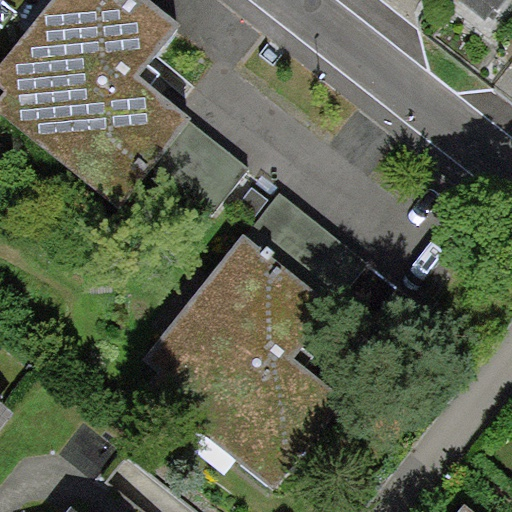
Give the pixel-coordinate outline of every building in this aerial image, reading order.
[(181,24),(150,0),(51,0),(0,63),(0,87),(4,91),(0,96),(0,112),(115,209),(152,166),(190,120),(192,118),(138,75),(181,24)] [(459,0),(485,20),(492,11),(495,13),(505,0),(459,0)] [(249,169),(190,120),(152,166),(210,215),(249,169)] [(370,265),(282,193),(248,236),(244,233),(142,361),(160,375),(151,384),(275,490),(347,402),(295,361),(370,265)] [(422,305),(370,265),(295,361),(347,402),(422,305)] [(0,434),(17,413),(0,399),(0,434)]
